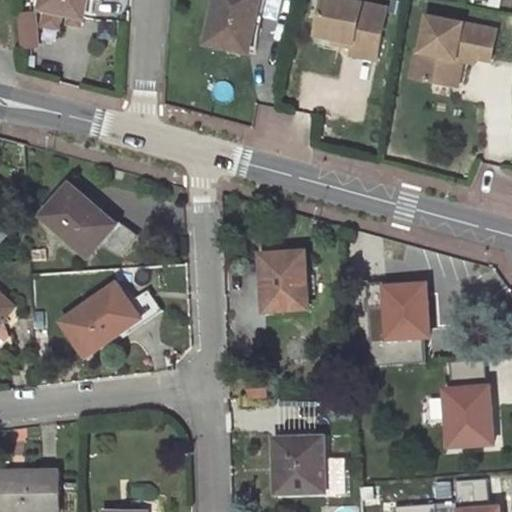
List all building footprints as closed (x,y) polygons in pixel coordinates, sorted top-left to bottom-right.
[(43,0),(41,10),(85,19),(88,0),(43,0)] [(249,53),(260,0),(217,0),(208,43),(249,53)] [(387,9),(339,0),(324,0),(317,36),(334,40),(341,41),(340,46),(352,48),(351,56),(376,61),(387,9)] [(33,15),(18,16),(20,47),(36,46),(33,15)] [(496,32),(427,18),(420,53),(416,52),(411,79),(451,87),(457,55),(475,58),(490,61),(496,32)] [(475,58),(457,55),(451,87),(457,88),(463,63),(473,65),(475,58)] [(72,184),(44,216),(91,258),(102,245),(120,256),(126,253),(139,237),(122,224),(117,225),(72,184)] [(0,244),(9,233),(0,224),(0,244)] [(33,251),(34,263),(47,262),(47,251),(33,251)] [(307,253),(268,256),(269,267),(263,268),(264,295),(267,295),(269,312),(311,309),(307,253)] [(387,282),(368,283),(374,367),(426,364),(424,337),(425,337),(424,327),(431,326),(429,305),(430,305),(429,285),(387,288),(387,282)] [(119,286),(65,324),(88,357),(142,319),(119,286)] [(0,324),(2,323),(6,327),(21,312),(0,294),(0,324)] [(9,330),(6,327),(2,323),(0,324),(0,352),(4,348),(3,345),(10,338),(11,335),(11,333),(9,330)] [(488,433),(495,432),(493,405),(490,406),(488,387),(486,359),(451,362),(453,390),(447,390),(448,398),(449,419),(452,448),(489,445),(488,433)] [(269,381),(249,381),(250,398),(269,398),(269,381)] [(354,398),(354,384),(340,385),(340,399),(354,398)] [(449,419),(448,398),(430,400),(432,420),(449,419)] [(353,406),(334,407),(336,421),(354,420),(353,406)] [(277,441),(277,460),(283,460),(284,474),(278,473),(279,493),(328,492),(327,480),(326,458),(325,440),(277,441)] [(60,511),(60,472),(0,473),(0,511),(60,511)] [(470,482),(472,510),(497,509),(495,480),(470,482)]
